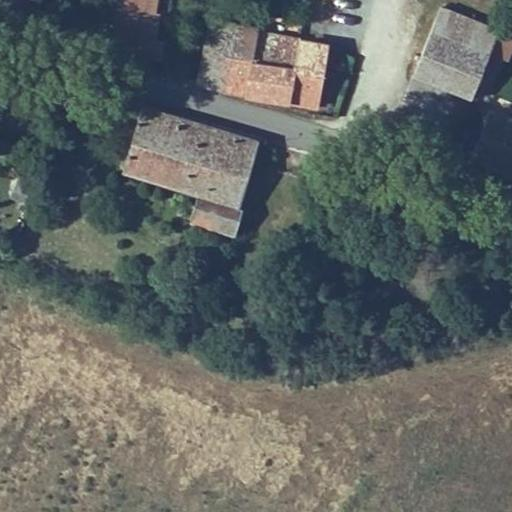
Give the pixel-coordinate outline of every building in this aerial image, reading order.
[(157,0),(125,0),(115,56),(152,62),(161,12),(155,11),(157,0)] [(444,0),(442,0),(414,73),(473,96),(502,23),(444,0)] [(191,89),(244,99),(257,28),(204,19),(191,89)] [(257,28),(244,99),(317,111),(330,41),(257,28)] [(473,163),(500,172),(503,163),(511,166),(511,115),(492,108),(473,163)] [(123,175),(197,196),(237,207),(256,144),(141,111),(123,175)] [(511,166),(503,163),(500,172),(511,176),(511,166)] [(237,207),(197,196),(189,222),(230,234),(237,207)]
